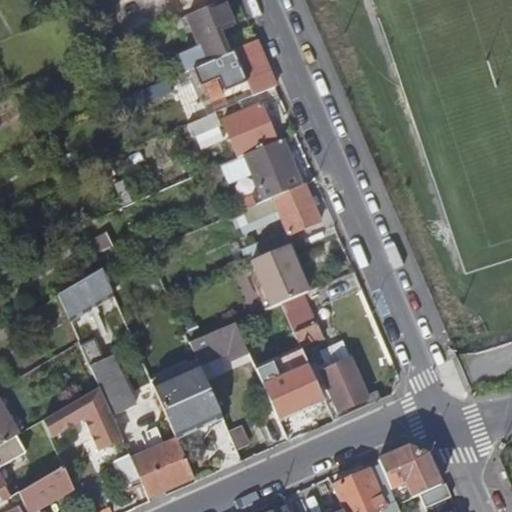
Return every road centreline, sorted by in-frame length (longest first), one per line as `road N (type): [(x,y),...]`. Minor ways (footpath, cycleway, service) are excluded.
road 1 (residential): [(442,423),(264,0)]
road 2 (residential): [(189,511),(412,416),(442,423)]
